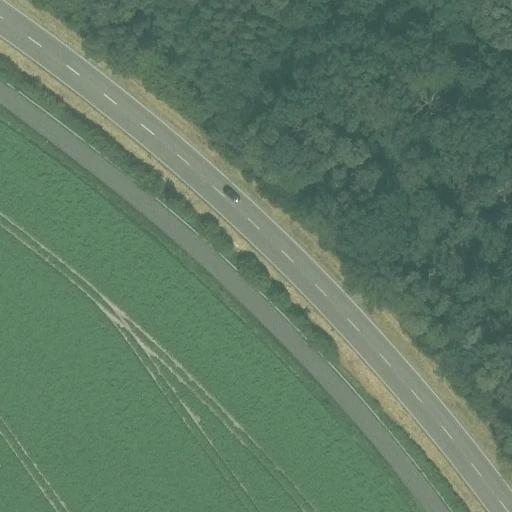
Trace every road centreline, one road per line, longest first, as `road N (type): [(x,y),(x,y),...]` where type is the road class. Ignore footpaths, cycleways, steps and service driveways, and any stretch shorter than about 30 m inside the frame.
road 1 (primary): [(0,11),(196,163),(310,271),(511,510)]
road 2 (residential): [(0,85),(96,157),(300,339),(442,511)]
